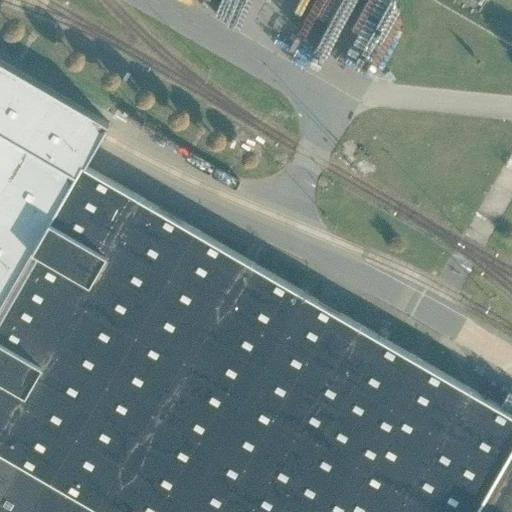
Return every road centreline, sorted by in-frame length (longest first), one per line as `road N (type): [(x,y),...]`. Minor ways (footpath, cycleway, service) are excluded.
road 1 (unclassified): [(333,259),(511,363)]
road 2 (unknown): [(164,156),(289,222)]
